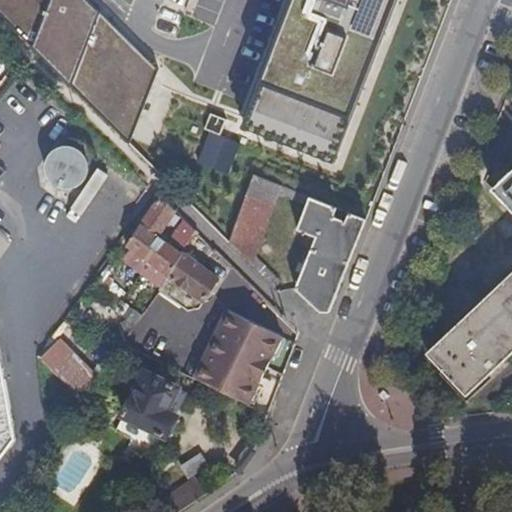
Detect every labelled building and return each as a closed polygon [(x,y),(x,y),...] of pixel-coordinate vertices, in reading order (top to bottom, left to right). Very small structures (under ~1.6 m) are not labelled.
[(0,0),(0,15),(130,144),(159,70),(88,0),(0,0)] [(292,0),(243,128),(334,163),(397,0),(292,0)] [(134,139),(152,146),(174,93),(156,85),(134,139)] [(221,136),(227,119),(211,113),(205,130),(210,132),(221,136)] [(221,136),(210,132),(198,162),(229,174),(241,143),(221,136)] [(61,164),(58,169),(56,175),(56,180),(58,186),(61,191),(66,194),(71,196),(77,197),(83,196),(88,193),(92,188),(94,183),(95,177),(94,172),(92,166),(88,162),(83,159),(77,158),(71,158),(66,160),(61,164)] [(511,169),(493,186),(511,206),(511,274),(429,352),(468,394),(511,353),(511,169)] [(368,219),(351,213),(347,220),(336,216),(339,208),(257,176),(231,243),(251,263),(278,195),(308,206),(299,231),(310,235),(309,238),(315,241),(297,289),(326,313),(333,312),(351,265),(368,219)] [(180,247),(164,234),(172,222),(179,212),(176,210),(162,197),(128,247),(169,278),(186,252),(199,232),(193,226),(180,247)] [(179,212),(172,222),(175,225),(182,215),(179,212)] [(203,304),(221,277),(186,252),(169,278),(203,304)] [(253,265),(278,289),(284,283),(259,259),(253,265)] [(130,298),(112,288),(92,318),(110,329),(130,298)] [(226,311),(196,379),(251,403),(281,335),(226,311)] [(107,380),(127,351),(121,349),(101,377),(107,380)] [(44,367),(79,402),(96,384),(62,350),(44,367)] [(0,463),(13,446),(0,369),(0,463)] [(169,412),(172,406),(179,410),(187,394),(179,391),(179,388),(145,373),(117,433),(158,454),(176,415),(169,412)] [(176,415),(179,410),(172,406),(169,412),(176,415)] [(168,502),(163,506),(167,511),(181,511),(206,495),(194,478),(165,497),(168,502)]
